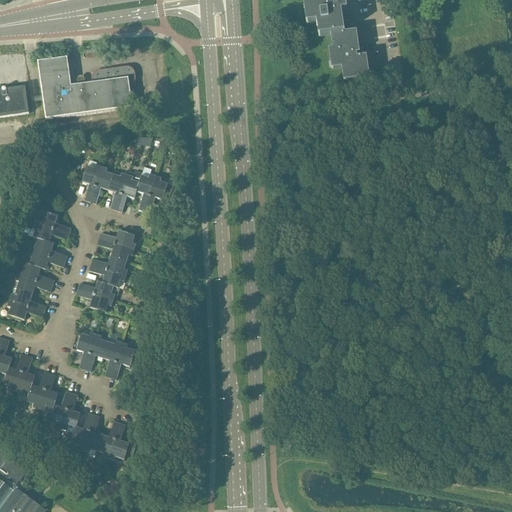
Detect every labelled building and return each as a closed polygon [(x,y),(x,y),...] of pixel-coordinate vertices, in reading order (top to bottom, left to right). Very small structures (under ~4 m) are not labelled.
[(370,79),(367,57),(366,53),(360,53),(357,32),(345,34),(342,12),(347,11),(345,0),(341,0),(334,1),(334,0),(306,0),(308,5),(304,5),(307,25),(317,24),(319,37),(331,36),(332,49),(329,50),(332,70),(342,69),(344,82),(370,79)] [(35,61),(42,120),(130,109),(127,84),(136,83),(134,68),(76,75),(77,85),(70,86),(66,57),(35,61)] [(25,87),(0,90),(0,118),(29,115),(25,87)] [(164,152),(166,144),(160,142),(158,150),(164,152)] [(91,204),(102,168),(96,167),(95,170),(87,168),(82,184),(90,186),(85,202),(91,204)] [(101,190),(109,192),(114,176),(107,174),(108,170),(102,168),(91,204),(96,206),(101,190)] [(145,169),(140,184),(137,193),(143,195),(138,211),(144,213),(156,177),(150,176),(152,171),(145,169)] [(109,192),(115,194),(110,210),(116,212),(121,196),(128,177),(122,175),(122,174),(115,172),(114,176),(109,192)] [(121,196),(116,212),(122,214),(127,198),(135,200),(137,193),(140,184),(143,175),(135,172),(134,174),(129,173),(128,177),(121,196)] [(162,179),(156,177),(144,213),(150,215),(155,199),(163,202),(165,193),(171,195),(174,187),(161,183),(162,179)] [(69,236),(71,230),(56,225),(58,217),(42,212),(40,220),(36,218),(34,225),(69,236)] [(34,238),(38,240),(50,243),(52,236),(68,241),(69,236),(34,225),(32,230),(36,231),(34,238)] [(99,241),(115,246),(134,252),(136,246),(133,245),(135,237),(119,232),(117,240),(101,234),(99,241)] [(67,264),(69,257),(53,252),(55,245),(50,243),(38,240),(36,247),(32,246),(30,252),(67,264)] [(97,247),(113,252),(111,259),(127,264),(129,257),(132,258),(134,252),(115,246),(99,241),(97,247)] [(32,259),(30,266),(41,270),(47,271),(49,264),(65,269),(67,264),(30,252),(28,258),(32,259)] [(125,270),(127,264),(111,259),(109,265),(92,260),(91,267),(126,278),(128,272),(125,270)] [(54,282),(38,277),(41,270),(30,266),(25,264),(23,272),(19,270),(17,277),(52,288),(54,282)] [(105,277),(103,284),(118,290),(121,282),(124,283),(126,278),(91,267),(89,272),(105,277)] [(17,290),(33,295),(35,289),(51,294),(52,288),(37,283),(17,277),(16,282),(13,289),(17,290)] [(98,283),(95,290),(80,285),(78,291),(113,302),(115,296),(112,295),(114,288),(118,290),(103,284),(98,283)] [(9,302),(29,309),(44,314),(46,308),(31,302),(33,295),(17,290),(13,289),(11,296),(9,302)] [(111,308),(113,302),(78,291),(76,297),(92,302),(89,309),(105,314),(108,307),(111,308)] [(44,314),(29,309),(9,302),(8,308),(11,309),(8,317),(25,322),(27,315),(43,320),(44,314)] [(131,314),(140,317),(142,311),(133,308),(131,314)] [(76,351),(84,354),(79,369),(84,371),(96,336),(90,334),(89,337),(82,335),(76,351)] [(102,338),(96,336),(84,371),(90,373),(96,357),(102,360),(108,343),(101,341),(102,338)] [(4,340),(0,353),(0,373),(7,376),(9,369),(12,360),(5,358),(10,342),(4,340)] [(115,346),(108,343),(102,360),(109,362),(104,377),(111,379),(122,344),(116,342),(115,346)] [(116,381),(120,368),(121,365),(130,368),(135,352),(127,349),(128,346),(122,344),(111,379),(116,381)] [(16,371),(9,369),(7,376),(4,385),(11,387),(10,391),(16,393),(27,357),(21,355),(16,371)] [(28,375),(30,368),(33,359),(27,357),(16,393),(22,394),(23,391),(30,393),(32,387),(35,377),(28,375)] [(32,387),(30,393),(27,403),(34,405),(33,408),(39,410),(50,375),(44,373),(39,389),(32,387)] [(46,408),(53,411),(54,406),(58,395),(51,392),(56,377),(50,375),(39,410),(45,412),(46,408)] [(67,393),(62,408),(54,406),(53,411),(49,422),(57,425),(55,428),(61,430),(72,395),(67,393)] [(68,429),(75,431),(76,428),(80,414),(73,412),(78,396),(72,395),(61,430),(67,432),(68,429)] [(88,414),(83,430),(76,428),(75,431),(71,444),(78,446),(77,450),(83,452),(94,416),(88,414)] [(90,450),(97,452),(102,436),(95,434),(100,418),(94,416),(83,452),(89,454),(90,450)] [(114,422),(109,438),(102,436),(97,452),(104,455),(103,458),(109,460),(115,440),(120,424),(114,422)] [(120,424),(115,440),(109,460),(115,462),(116,458),(124,461),(126,455),(133,457),(137,444),(130,441),(129,445),(121,442),(126,426),(120,424)] [(0,511),(45,511),(46,511),(17,490),(15,492),(13,491),(27,473),(0,453),(0,511)] [(59,457),(56,461),(62,465),(65,462),(59,457)] [(101,481),(103,474),(97,472),(94,479),(101,481)] [(121,494),(124,485),(110,481),(107,490),(121,494)]
